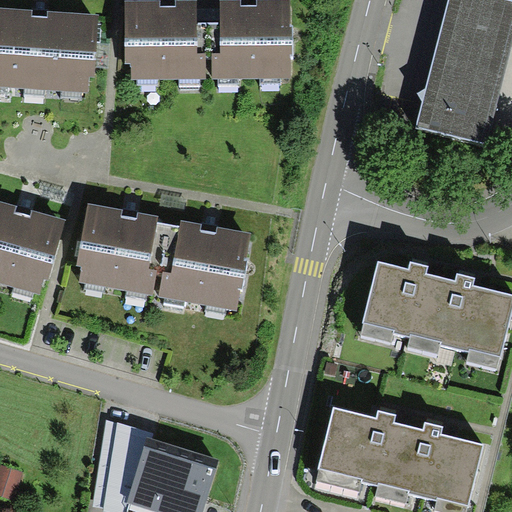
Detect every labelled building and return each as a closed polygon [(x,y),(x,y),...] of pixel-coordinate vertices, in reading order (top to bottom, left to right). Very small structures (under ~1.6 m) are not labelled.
[(511,39),(511,1),(506,0),(448,0),(426,89),(419,92),(423,100),(417,127),(485,144),(511,39)] [(205,14),(205,83),(288,82),(288,13),(205,14)] [(205,83),(205,14),(127,15),(127,84),(205,83)] [(94,29),(0,23),(0,90),(89,96),(94,29)] [(59,224),(0,207),(0,287),(38,298),(59,224)] [(149,303),(164,225),(92,211),(77,290),(149,303)] [(164,225),(149,303),(230,318),(245,240),(164,225)] [(360,336),(391,344),(394,333),(410,337),(407,349),(440,357),(442,346),(467,353),(464,363),(500,372),(511,325),(511,293),(475,284),(477,277),(458,272),(456,281),(426,273),(428,267),(411,262),(409,270),(379,262),(360,336)] [(334,408),(315,480),(358,491),(361,480),(381,485),(378,494),(404,501),(406,491),(439,499),(436,510),(443,511),(467,511),(485,444),(442,433),(444,426),(425,421),(423,430),(393,423),(395,415),(379,411),(377,418),(334,408)] [(119,422),(106,509),(116,511),(203,511),(218,462),(151,440),(153,433),(119,422)] [(0,496),(11,501),(21,477),(0,468),(0,496)]
